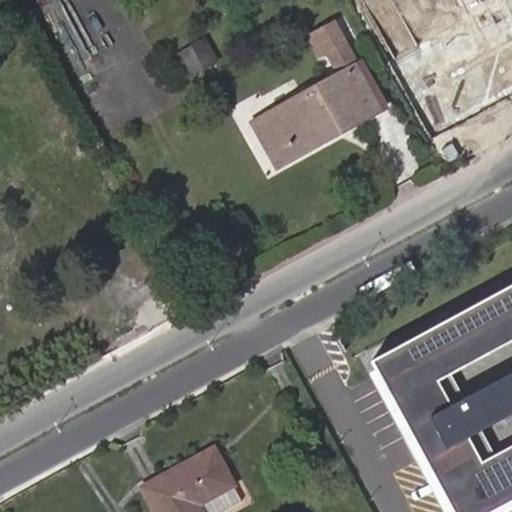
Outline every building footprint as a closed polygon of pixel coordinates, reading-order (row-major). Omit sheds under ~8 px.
[(391,0),(361,0),(395,58),(388,62),(432,140),(511,95),(511,0),(461,0),(471,17),(417,47),(391,0)] [(331,83),(272,115),(294,156),(381,109),(333,23),(306,37),(331,83)] [(190,71),(220,59),(210,34),(180,46),(190,71)] [(294,156),(272,115),(258,123),(281,163),(294,156)] [(511,293),(379,366),(462,511),(502,511),(511,507),(511,293)] [(201,511),(197,504),(232,485),(212,451),(142,489),(154,511),(201,511)] [(220,511),(241,500),(232,485),(197,504),(201,511),(220,511)]
